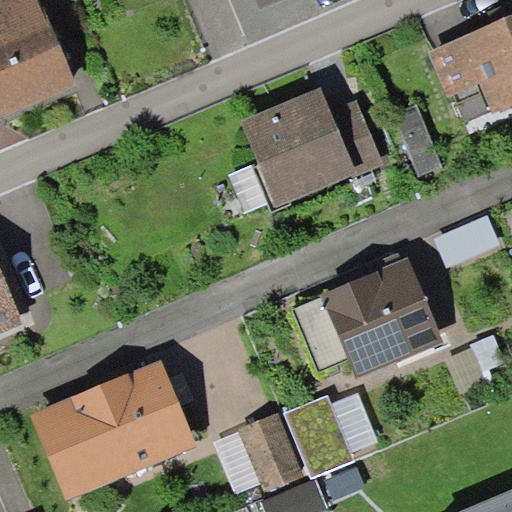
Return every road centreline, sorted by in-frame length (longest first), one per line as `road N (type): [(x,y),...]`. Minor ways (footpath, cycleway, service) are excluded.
road 1 (residential): [(511,175),(0,399)]
road 2 (residential): [(0,165),(389,0)]
